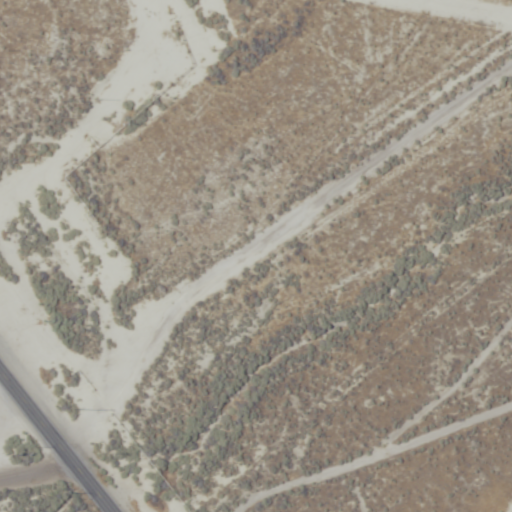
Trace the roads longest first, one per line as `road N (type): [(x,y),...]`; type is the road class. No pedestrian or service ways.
road 1 (residential): [(0,479),(74,466),(229,297),(511,81)]
road 2 (primary): [(110,511),(0,373)]
